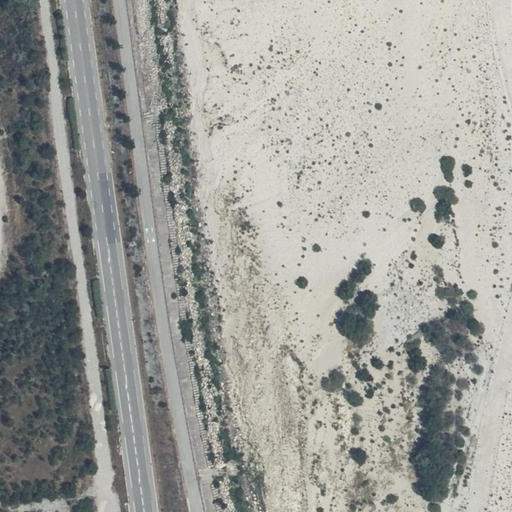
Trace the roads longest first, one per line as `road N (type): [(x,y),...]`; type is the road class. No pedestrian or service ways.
road 1 (primary): [(144,511),(73,0)]
road 2 (track): [(111,511),(43,0)]
